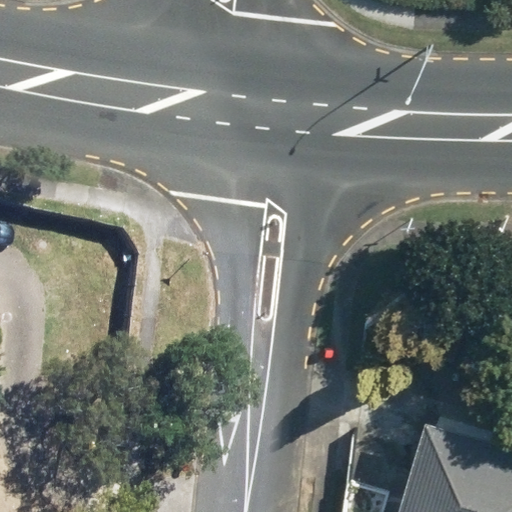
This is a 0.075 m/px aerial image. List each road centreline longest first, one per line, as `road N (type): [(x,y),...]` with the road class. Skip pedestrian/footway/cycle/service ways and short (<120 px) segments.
road 1 (residential): [(249,440),(229,306),(179,81)]
road 2 (residential): [(301,95),(302,231),(286,327),(249,440)]
road 3 (tertiary): [(301,95),(511,110)]
road 4 (tertiary): [(0,62),(179,81)]
road 5 (tertiary): [(179,81),(301,95)]
